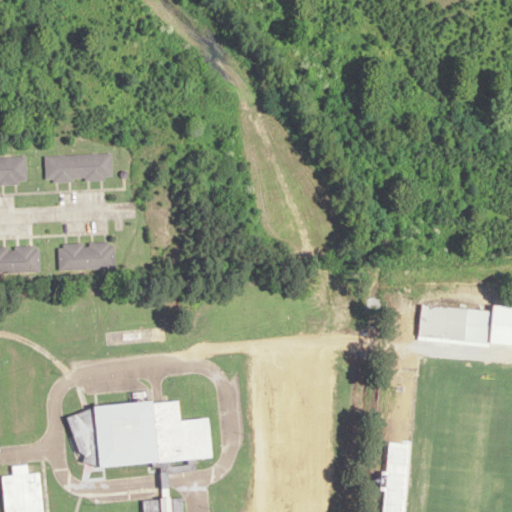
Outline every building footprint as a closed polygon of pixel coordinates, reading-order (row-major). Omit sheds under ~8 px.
[(112,154),(45,155),(45,181),(112,180),(112,154)] [(26,157),(0,157),(0,184),(26,184),(26,157)] [(115,268),(114,242),(58,243),(58,269),(115,268)] [(39,246),(0,246),(0,272),(40,272),(39,246)] [(421,305),(418,337),(465,341),(467,308),(421,305)] [(212,459),(209,416),(180,418),(179,399),(79,406),(83,466),(165,461),(165,471),(194,469),(194,460),(212,459)] [(404,511),(409,441),(388,440),(384,511),(404,511)] [(183,511),(183,496),(142,498),(142,511),(44,511),(43,471),(27,472),(27,464),(12,464),(12,474),(3,474),(4,511),(183,511)]
